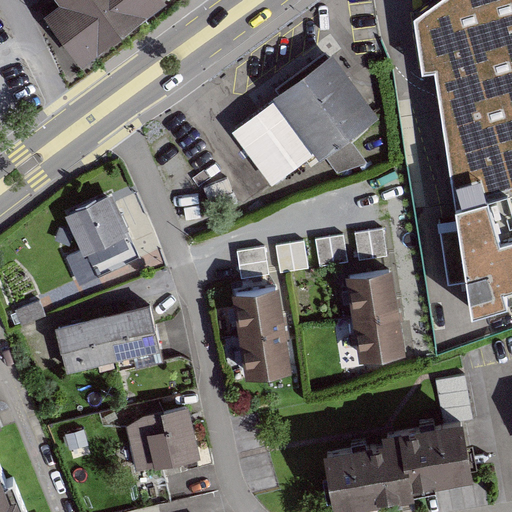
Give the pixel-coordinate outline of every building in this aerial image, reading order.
[(62,0),(66,6),(52,15),(82,57),(162,2),(160,0),(62,0)] [(511,0),(420,0),(428,53),(440,51),(478,284),(511,275),(511,267),(510,259),(511,258),(511,0)] [(371,121),(328,61),(228,132),(271,192),(371,121)] [(116,193),(71,213),(100,276),(143,257),(116,193)] [(308,237),(280,241),(284,270),(312,266),(308,237)] [(397,334),(383,250),(331,258),(344,342),(397,334)] [(284,353),(269,269),(214,278),(229,363),(284,353)] [(154,304),(60,326),(72,371),(163,349),(154,304)] [(472,461),(468,402),(370,409),(372,431),(308,435),(312,499),(404,493),(402,466),(472,461)] [(193,406),(133,419),(146,468),(206,457),(193,406)] [(29,511),(0,443),(0,511),(29,511)]
